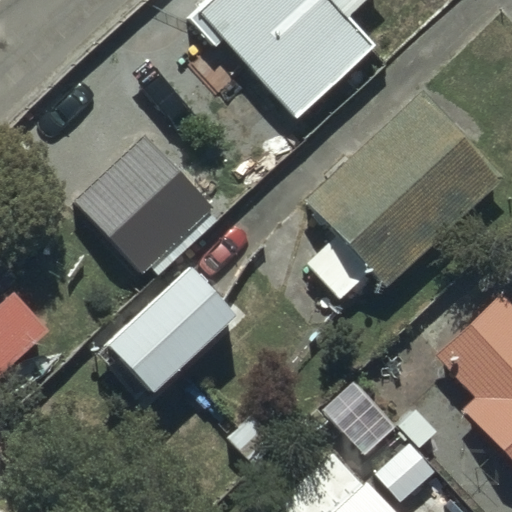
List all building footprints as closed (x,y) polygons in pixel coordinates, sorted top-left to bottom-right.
[(197,0),(194,3),(288,111),(370,39),(340,5),(346,0),(197,0)] [(301,258),(335,294),(364,264),(382,283),(499,171),(416,85),(300,196),(332,229),(301,258)] [(145,135),(73,201),(142,275),(213,208),(145,135)] [(116,354),(159,400),(241,323),(198,277),(116,354)] [(0,361),(43,323),(8,284),(0,291),(0,361)] [(457,406),(511,464),(511,304),(497,288),(431,349),(471,392),(457,406)] [(395,511),(363,476),(358,481),(328,447),(270,499),(280,511),(395,511)]
